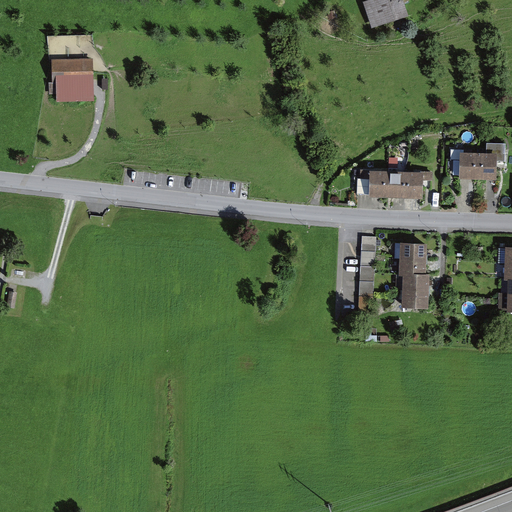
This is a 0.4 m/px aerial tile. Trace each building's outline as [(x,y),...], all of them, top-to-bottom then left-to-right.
[(392,0),(383,0),(355,10),(364,35),(400,23),(392,0)] [(95,61),(51,61),(51,75),(57,75),(57,104),(94,104),(95,61)] [(475,157),(476,181),(493,181),(493,165),(502,165),(502,148),(496,148),(496,157),(475,157)] [(455,160),(455,182),(476,181),(475,157),(461,158),(461,149),(446,150),(446,160),(455,160)] [(391,158),(390,165),(401,167),(402,159),(391,158)] [(358,174),(357,199),(382,200),(383,175),(358,174)] [(402,175),(383,175),(382,200),(401,200),(402,175)] [(402,175),(401,200),(420,201),(421,184),(427,184),(427,175),(402,175)] [(91,214),(89,223),(107,226),(109,217),(91,214)] [(377,239),(363,238),(358,311),(373,311),(377,239)] [(429,247),(405,245),(404,261),(428,262),(429,247)] [(410,276),(427,277),(428,262),(404,261),(404,275),(410,276)] [(433,292),(434,277),(427,277),(410,276),(409,290),(433,292)] [(409,290),(409,305),(433,306),(433,292),(409,290)]
